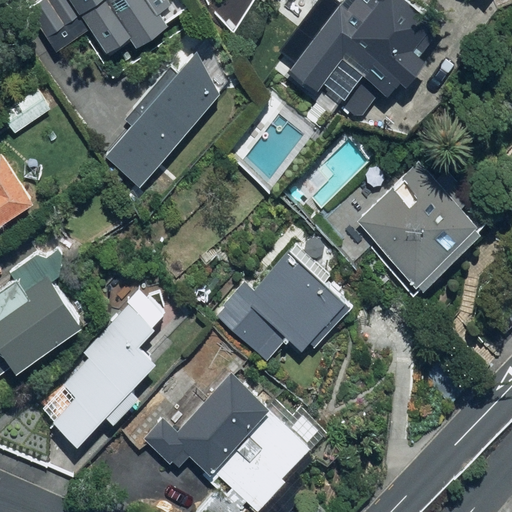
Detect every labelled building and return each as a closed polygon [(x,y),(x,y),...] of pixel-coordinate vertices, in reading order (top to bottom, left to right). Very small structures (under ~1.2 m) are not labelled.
[(31,0),(30,1),(57,44),(91,23),(111,56),(194,4),(191,0),(31,0)] [(255,0),(224,0),(217,12),(239,26),(255,0)] [(316,92),(322,85),(342,101),(370,68),(395,89),(428,50),(411,35),(430,12),(415,0),(342,0),(286,67),(316,92)] [(231,71),(194,41),(106,151),(144,181),(231,71)] [(53,105),(38,82),(1,108),(17,130),(53,105)] [(470,196),(476,190),(432,145),(359,215),(422,281),(489,215),(470,196)] [(2,149),(0,150),(0,219),(34,197),(2,149)] [(16,278),(0,289),(0,345),(1,345),(18,367),(85,316),(54,274),(67,265),(49,241),(10,270),(16,278)] [(291,245),(255,284),(247,277),(219,309),(272,357),(292,335),(308,349),(352,301),(291,245)] [(139,336),(167,307),(144,285),(38,399),(79,438),(107,408),(116,416),(140,390),(131,382),(158,354),(139,336)] [(234,367),(194,408),(182,396),(145,433),(177,464),(192,449),(223,479),(201,502),(211,511),(243,511),(253,502),(262,510),(293,478),(284,470),(311,443),(234,367)]
